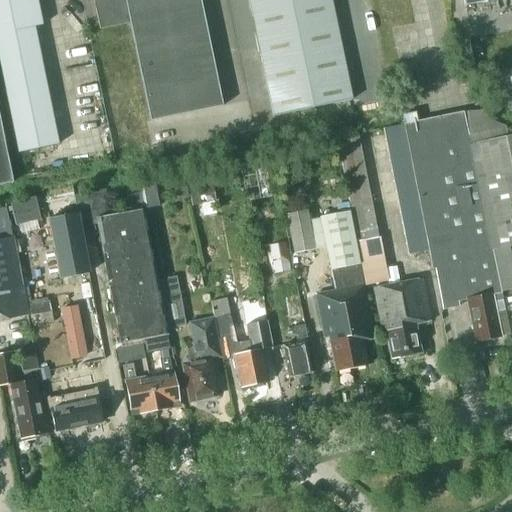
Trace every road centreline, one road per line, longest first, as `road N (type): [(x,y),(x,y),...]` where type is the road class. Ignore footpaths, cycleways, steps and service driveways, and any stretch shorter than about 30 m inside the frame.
road 1 (unknown): [(154,490),(104,225)]
road 2 (residential): [(54,511),(308,457)]
road 3 (residential): [(308,457),(511,415)]
